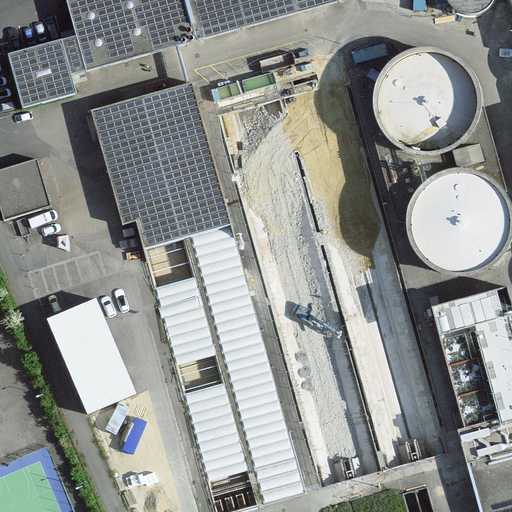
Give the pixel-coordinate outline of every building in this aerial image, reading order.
[(10,63),(24,110),(74,96),(81,94),(77,80),(205,43),(340,4),(344,3),(342,0),(64,0),(65,3),(76,39),(9,58),(10,63)] [(221,509),(449,456),(360,76),(228,106),(272,297),(257,301),(276,383),(220,396),(222,405),(208,408),(205,396),(195,398),(221,509)] [(458,166),(398,189),(433,277),(511,246),(511,226),(479,142),(453,152),(458,166)] [(0,167),(0,202),(5,218),(55,202),(40,155),(0,167)] [(478,511),(511,511),(511,310),(507,312),(501,288),(430,304),(478,511)] [(44,315),(81,413),(134,393),(98,295),(44,315)]
